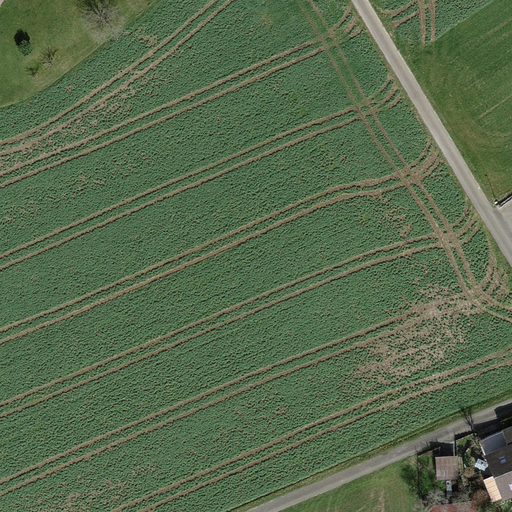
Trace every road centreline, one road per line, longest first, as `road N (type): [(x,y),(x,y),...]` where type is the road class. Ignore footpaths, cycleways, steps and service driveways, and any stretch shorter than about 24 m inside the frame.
road 1 (track): [(511,254),(359,0)]
road 2 (residential): [(259,511),(511,406)]
